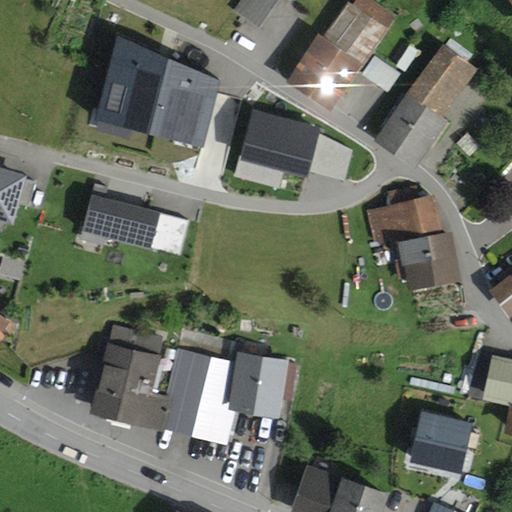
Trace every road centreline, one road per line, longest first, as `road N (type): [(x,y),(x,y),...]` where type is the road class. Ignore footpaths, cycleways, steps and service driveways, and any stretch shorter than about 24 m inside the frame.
road 1 (residential): [(511,335),(477,287),(443,198),(428,181),(362,134),(119,0)]
road 2 (tertiary): [(0,407),(229,511)]
